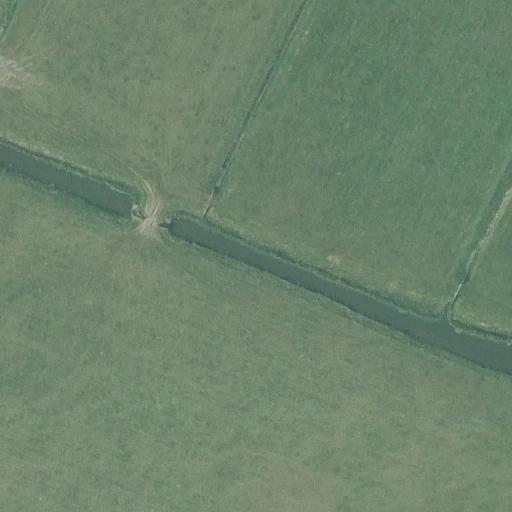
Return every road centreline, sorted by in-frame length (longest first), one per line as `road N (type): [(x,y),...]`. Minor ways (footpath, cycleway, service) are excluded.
road 1 (track): [(184,162),(137,254),(511,459)]
road 2 (track): [(238,58),(184,162),(0,78)]
